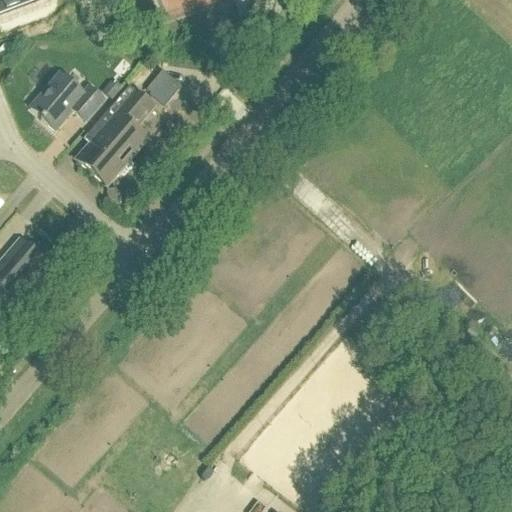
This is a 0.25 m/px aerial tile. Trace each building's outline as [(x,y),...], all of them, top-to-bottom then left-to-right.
[(0,0),(0,18),(38,4),(36,0),(0,0)] [(73,0),(59,0),(55,2),(68,36),(84,29),(73,0)] [(243,34),(263,28),(255,1),(235,7),(243,34)] [(82,99),(62,82),(53,92),(50,89),(29,114),(41,124),(40,125),(54,137),(71,117),(84,127),(103,106),(87,93),(82,99)] [(122,181),(132,170),(130,164),(145,146),(132,136),(152,113),(128,92),(85,142),(91,147),(75,166),(106,192),(116,180),(122,181)] [(0,292),(12,304),(43,268),(18,246),(0,267),(0,292)] [(449,312),(463,305),(454,288),(440,295),(449,312)]
